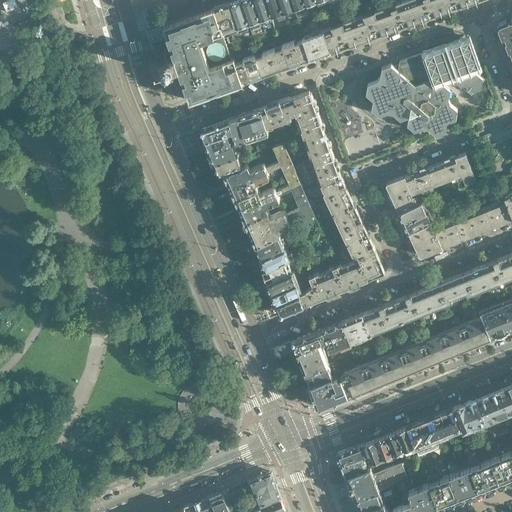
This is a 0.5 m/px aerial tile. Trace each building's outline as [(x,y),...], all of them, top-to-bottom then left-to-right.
[(249,22),(240,0),(233,0),(229,2),(237,26),(242,40),(247,38),(246,34),(248,33),(245,27),(250,25),(249,22)] [(260,19),(253,0),(240,0),(249,22),(260,19)] [(289,9),(294,7),(291,0),(253,0),(260,19),(263,28),(265,32),(287,24),(285,18),(284,15),(291,13),(289,9)] [(344,5),(342,0),(329,0),(332,9),(344,5)] [(390,30),(379,0),(377,0),(365,4),(368,12),(354,17),(362,39),(390,30)] [(416,20),(409,0),(401,0),(396,2),(394,0),(379,0),(390,30),(416,20)] [(443,11),(439,0),(409,0),(416,20),(443,11)] [(470,1),(469,0),(439,0),(443,11),(470,1)] [(237,26),(229,2),(214,7),(224,34),(234,30),(233,28),(237,26)] [(228,45),(224,34),(214,7),(212,7),(163,24),(172,49),(166,51),(166,50),(167,50),(166,49),(164,49),(164,51),(165,51),(167,58),(159,61),(163,74),(171,71),(174,78),(174,80),(176,79),(176,78),(181,76),(190,100),(239,83),(242,82),(236,63),(234,63),(228,45)] [(322,13),(321,10),(320,8),(309,11),(311,16),(317,14),(322,13)] [(311,16),(309,11),(309,10),(297,14),(299,20),(307,17),(311,16)] [(299,20),(297,14),(285,18),(287,24),(299,20)] [(317,14),(311,16),(307,17),(309,22),(319,19),(317,14)] [(362,39),(354,17),(337,23),(334,15),(320,20),(323,29),(331,50),(362,39)] [(511,17),(510,18),(511,20),(506,22),(506,20),(498,22),(497,26),(510,60),(511,59),(511,17)] [(331,50),(323,29),(302,37),(303,39),(309,58),(331,50)] [(450,88),(443,83),(449,81),(452,83),(457,82),(461,85),(465,84),(472,90),(481,86),(483,77),(475,71),(482,69),(481,66),(469,34),(463,36),(454,39),(442,43),(430,48),(430,50),(429,50),(429,48),(422,50),(422,51),(421,51),(421,52),(399,60),(399,64),(394,66),(391,63),(382,66),(380,76),(376,80),(367,83),(366,93),(373,99),(371,108),(379,114),(388,111),(393,112),(400,118),(408,115),(407,124),(414,130),(423,127),(428,128),(436,134),(445,131),(447,122),(455,118),(457,109),(450,103),(448,98),(450,88)] [(242,82),(309,58),(303,39),(295,42),(294,40),(282,44),(282,46),(275,49),(274,46),(262,51),(263,53),(256,56),(255,53),(243,58),(243,60),(236,63),(242,82)] [(91,64),(89,56),(87,56),(87,54),(79,56),(80,60),(83,59),(85,66),(91,64)] [(315,108),(315,106),(312,100),(313,98),(313,97),(311,92),(309,91),(309,90),(290,97),(288,96),(285,97),(291,116),(296,115),(299,123),(320,115),(318,111),(317,109),(315,108)] [(292,118),(291,116),(285,97),(260,106),(260,107),(260,108),(267,127),(292,118)] [(267,127),(260,108),(248,112),(256,134),(268,130),(267,127)] [(256,134),(248,112),(245,113),(244,111),(241,112),(241,114),(237,115),(245,138),(246,141),(257,137),(256,134)] [(245,138),(237,115),(228,118),(236,141),(245,138)] [(328,143),(322,127),(321,124),(322,122),(321,121),(321,120),(320,115),(299,123),(310,153),(311,153),(313,158),(332,151),(331,146),(330,146),(330,145),(328,144),(328,143)] [(236,141),(228,118),(204,127),(203,127),(202,127),(201,131),(201,132),(202,133),(210,151),(231,143),(236,141)] [(229,185),(291,158),(283,141),(273,146),(279,160),(266,166),(265,163),(263,162),(251,167),(250,169),(250,170),(249,171),(245,163),(241,165),(224,172),(227,180),(227,181),(230,180),(231,182),(229,184),(229,185)] [(236,154),(231,143),(210,151),(214,162),(236,154)] [(341,175),(339,168),(338,168),(337,168),(334,159),(334,157),(332,151),(313,158),(294,165),(296,170),(301,181),(304,188),(341,175)] [(411,192),(461,173),(465,184),(476,180),(466,154),(465,151),(455,155),(455,153),(444,158),(444,159),(425,167),(424,165),(413,169),(414,171),(387,181),(386,183),(398,211),(417,202),(414,194),(412,195),(411,192)] [(236,154),(214,162),(219,173),(220,173),(220,174),(224,172),(241,165),(236,154)] [(256,181),(269,175),(269,173),(268,170),(281,165),(285,174),(296,170),(294,165),(291,158),(229,185),(230,186),(232,185),(233,188),(231,189),(234,197),(256,187),(252,180),(254,179),(255,180),(256,181)] [(276,189),(275,186),(273,186),(261,191),(260,193),(261,194),(259,195),(256,187),(234,197),(237,204),(238,204),(240,203),(241,206),(239,207),(239,208),(301,181),(296,170),(285,174),(289,184),(276,189)] [(496,179),(493,172),(487,174),(489,182),(496,179)] [(354,203),(341,175),(304,188),(306,193),(311,205),(316,217),(317,217),(331,213),(354,203)] [(267,204),(279,199),(280,197),(278,194),(291,188),(295,198),(306,193),(304,188),(301,181),(239,208),(240,209),(242,208),(243,211),(241,212),(241,213),(244,220),(266,211),(263,203),(264,202),(265,203),(267,204)] [(511,190),(503,194),(504,198),(511,217),(511,190)] [(287,213),(285,210),(284,209),(271,215),(271,216),(271,218),(269,218),(266,211),(244,220),(248,227),(248,228),(250,227),(252,230),(249,231),(250,232),(311,205),(306,193),(295,198),(300,207),(287,213)] [(421,255),(494,226),(511,218),(511,217),(504,198),(436,225),(437,228),(433,230),(429,221),(408,231),(419,254),(421,255)] [(403,221),(426,210),(421,200),(417,202),(398,211),(403,221)] [(368,233),(354,203),(331,213),(334,218),(335,217),(345,238),(343,239),(346,244),(368,233)] [(277,228),(289,222),(290,220),(289,218),(302,212),(306,221),(316,217),(311,205),(250,232),(250,233),(253,232),(254,235),(251,236),(252,236),(255,244),(276,235),(273,227),(275,226),(275,227),(277,228)] [(408,231),(429,221),(431,220),(426,210),(403,221),(408,231)] [(285,246),(280,233),(276,235),(255,244),(251,246),(257,259),(262,256),(285,246)] [(382,264),(375,249),(368,233),(346,244),(348,249),(350,248),(355,258),(347,261),(355,282),(378,274),(378,273),(381,269),(382,264)] [(311,249),(309,244),(301,247),(303,253),(311,249)] [(267,269),(285,261),(299,254),(297,249),(288,253),(285,246),(262,256),(267,269)] [(501,280),(511,275),(511,262),(508,253),(484,263),(478,264),(478,265),(486,286),(490,295),(504,289),(501,280)] [(267,281),(292,270),(298,267),(296,263),(287,267),(285,261),(267,269),(262,271),(267,281)] [(355,282),(347,261),(342,263),(342,261),(339,262),(328,267),(329,268),(324,270),(332,292),(355,282)] [(478,265),(478,264),(474,267),(451,276),(459,297),(486,286),(478,265)] [(271,291),(297,280),(292,270),(267,281),(271,291)] [(332,292),(324,270),(319,272),(318,270),(309,274),(312,283),(306,288),(306,289),(301,291),(300,291),(305,303),(332,292)] [(459,297),(451,276),(429,285),(424,286),(424,287),(433,307),(459,297)] [(305,303),(300,291),(301,291),(297,280),(271,291),(276,302),(279,310),(283,312),(283,311),(303,304),(303,303),(305,303)] [(436,317),(433,307),(424,287),(424,286),(419,289),(393,300),(401,320),(418,313),(422,322),(436,317)] [(511,298),(503,302),(511,323),(511,298)] [(401,320),(393,300),(368,310),(365,310),(363,312),(361,312),(370,333),(401,320)] [(511,323),(503,302),(492,307),(502,331),(509,328),(511,326),(511,323)] [(502,331),(492,307),(480,311),(482,314),(481,314),(490,336),(494,334),(502,331)] [(370,333),(361,312),(341,320),(349,341),(370,333)] [(443,355),(458,349),(458,348),(459,347),(460,346),(462,347),(477,341),(477,340),(479,339),(480,338),(482,339),(490,336),(481,314),(344,370),(346,374),(341,376),(348,394),(361,389),(360,388),(362,387),(363,386),(365,387),(380,381),(380,380),(381,379),(382,378),(384,379),(399,373),(399,372),(400,371),(402,370),(404,371),(419,365),(419,364),(420,363),(421,362),(423,363),(439,357),(438,356),(440,355),(441,354),(443,355)] [(349,341),(341,320),(331,324),(339,345),(349,341)] [(339,345),(331,324),(321,328),(325,339),(329,349),(339,345)] [(325,339),(321,328),(294,339),(293,338),(292,339),(292,340),(292,341),(293,342),(297,351),(318,342),(325,339)] [(215,347),(211,340),(205,343),(208,350),(215,347)] [(323,353),(318,342),(297,351),(301,362),(323,353)] [(327,364),(323,353),(301,362),(300,363),(302,369),(304,369),(305,373),(327,364)] [(329,364),(327,364),(305,373),(310,384),(332,375),(333,375),(329,364)] [(348,394),(341,376),(340,374),(333,377),(332,375),(310,384),(310,385),(311,387),(310,387),(311,387),(312,387),(313,390),(312,391),(313,391),(314,394),(314,395),(314,396),(315,395),(316,399),(315,399),(316,400),(316,399),(318,403),(317,403),(317,404),(321,405),(332,401),(332,400),(338,398),(344,396),(348,394)] [(511,428),(511,382),(499,388),(476,397),(485,421),(491,437),(511,428)] [(485,421),(476,397),(465,402),(464,402),(474,426),(485,421)] [(474,426),(464,402),(453,406),(453,407),(461,429),(462,431),(474,426)] [(461,429),(453,407),(452,407),(451,407),(446,409),(446,408),(441,410),(441,411),(440,411),(434,413),(435,413),(430,415),(429,416),(438,438),(461,429)] [(438,438),(429,416),(424,418),(424,417),(418,419),(418,420),(417,420),(412,422),(407,424),(406,425),(415,447),(438,438)] [(416,449),(415,447),(406,425),(396,429),(403,447),(406,446),(408,452),(416,449)] [(403,447),(396,429),(385,433),(392,452),(403,447)] [(392,452),(385,433),(374,437),(382,456),(385,454),(387,460),(394,458),(392,452)] [(384,462),(382,456),(374,437),(364,441),(364,442),(369,454),(371,460),(374,458),(377,464),(384,462)] [(369,454),(364,442),(357,444),(356,444),(346,448),(338,451),(337,454),(339,459),(341,461),(342,460),(343,464),(360,457),(369,454)] [(511,477),(511,454),(510,450),(500,454),(510,479),(511,477)] [(510,479),(500,454),(490,458),(500,483),(510,479)] [(360,457),(343,464),(341,465),(346,476),(365,468),(360,457)] [(500,483),(490,458),(480,462),(489,487),(500,483)] [(489,487),(480,462),(469,466),(479,491),(489,487)] [(379,489),(376,481),(381,479),(378,472),(374,474),(370,466),(365,468),(346,476),(355,499),(357,498),(375,490),(379,489)] [(479,491),(469,466),(459,470),(469,495),(479,491)] [(276,483),(275,479),(274,479),(272,473),(272,472),(271,470),(269,471),(268,471),(259,475),(258,475),(257,475),(257,476),(250,478),(249,479),(247,480),(246,480),(241,482),(240,482),(242,486),(248,484),(252,493),(276,483)] [(469,495),(459,470),(449,474),(458,499),(469,495)] [(458,499),(449,474),(439,478),(448,503),(458,499)] [(448,503),(439,478),(428,482),(438,507),(448,503)] [(438,507),(428,482),(418,486),(428,511),(438,507)] [(242,511),(281,496),(276,483),(252,493),(254,499),(231,508),(232,511),(242,511)] [(396,495),(392,484),(385,486),(389,498),(396,495)] [(423,511),(428,511),(418,486),(408,490),(409,494),(416,511),(423,511)] [(230,511),(222,490),(210,495),(216,511),(230,511)] [(380,502),(375,490),(357,498),(362,509),(380,502)] [(416,511),(409,494),(401,497),(404,503),(393,507),(394,510),(394,511),(416,511)] [(216,511),(210,495),(209,495),(202,498),(195,501),(192,502),(185,505),(184,505),(186,511),(216,511)] [(269,511),(285,506),(281,496),(242,511),(269,511)] [(380,502),(362,509),(360,510),(360,511),(387,511),(383,501),(380,502)]
